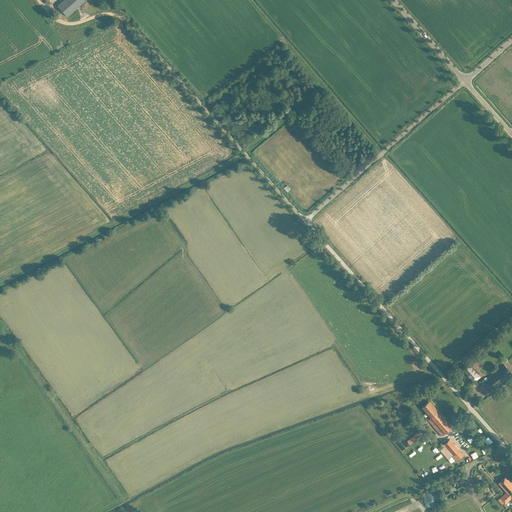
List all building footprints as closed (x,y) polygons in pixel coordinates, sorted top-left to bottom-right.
[(63,0),(58,5),(68,16),(85,1),(85,0),(63,0)] [(481,376),(475,370),(475,371),(469,364),(463,369),(472,380),(475,377),(477,380),(481,376)] [(495,388),(511,372),(504,364),(487,379),(495,388)] [(442,435),(448,429),(452,426),(429,401),(422,407),(430,417),(428,419),(442,435)] [(407,441),(410,444),(421,434),(418,431),(407,441)] [(450,438),(438,448),(448,459),(452,456),(456,461),(464,454),(450,438)] [(502,504),(505,502),(506,503),(511,497),(511,483),(505,476),(499,482),(507,492),(498,500),(502,504)] [(436,493),(435,492),(434,492),(433,492),(432,491),(431,491),(429,492),(428,492),(427,493),(426,494),(425,494),(425,496),(424,497),(424,498),(424,500),(424,501),(425,502),(425,503),(426,504),(427,505),(428,506),(429,506),(430,506),(431,506),(433,506),(434,506),(435,505),(436,505),(436,504),(437,504),(438,503),(438,501),(439,500),(439,499),(439,498),(438,496),(438,495),(437,494),(436,493)]
